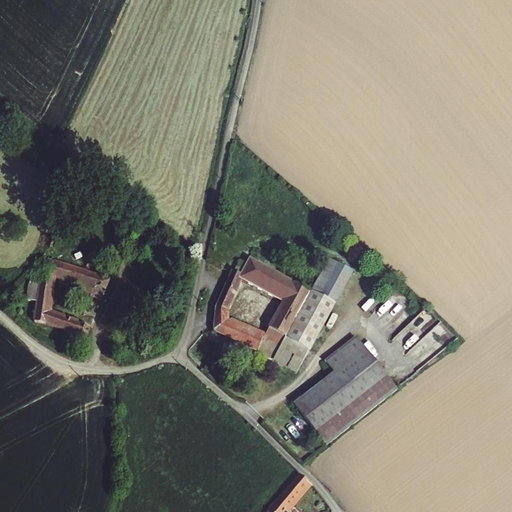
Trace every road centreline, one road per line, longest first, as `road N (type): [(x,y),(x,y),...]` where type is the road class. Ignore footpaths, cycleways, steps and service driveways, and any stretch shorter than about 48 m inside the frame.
road 1 (residential): [(259,0),(188,332),(176,352)]
road 2 (residential): [(176,352),(338,511)]
road 3 (residential): [(176,352),(139,367),(85,371),(32,344),(0,315)]
road 4 (unknown): [(247,417),(312,369),(358,319)]
